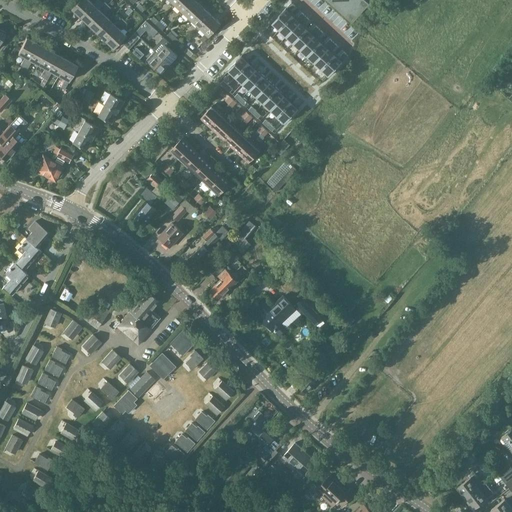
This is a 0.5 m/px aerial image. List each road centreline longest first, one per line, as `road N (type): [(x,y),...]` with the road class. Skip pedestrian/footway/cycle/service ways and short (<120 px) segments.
road 1 (tertiary): [(262,380),(151,266),(79,215)]
road 2 (tertiary): [(431,511),(319,434),(262,380)]
road 3 (residential): [(164,104),(111,62),(0,2)]
road 4 (residential): [(0,377),(79,215)]
road 5 (unclassified): [(171,511),(187,465),(262,380)]
road 6 (residential): [(71,210),(164,104)]
road 7 (residential): [(164,104),(247,16)]
